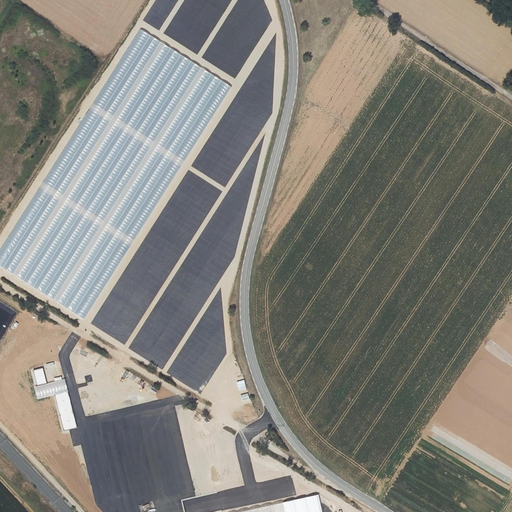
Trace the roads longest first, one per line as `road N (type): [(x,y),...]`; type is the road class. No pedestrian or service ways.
road 1 (secondary): [(384,511),(293,441),(265,398),(246,338),(244,279),(293,72),(283,0)]
road 2 (track): [(279,421),(244,431),(0,284)]
road 3 (track): [(83,511),(0,424)]
